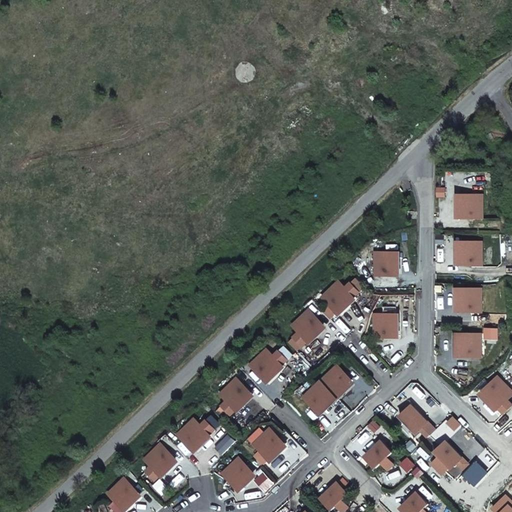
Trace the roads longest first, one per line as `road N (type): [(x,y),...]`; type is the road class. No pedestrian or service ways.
road 1 (unclassified): [(35,511),(414,150)]
road 2 (residential): [(414,150),(426,185),(426,357),(263,507),(237,511)]
road 3 (unclassified): [(414,150),(511,64)]
